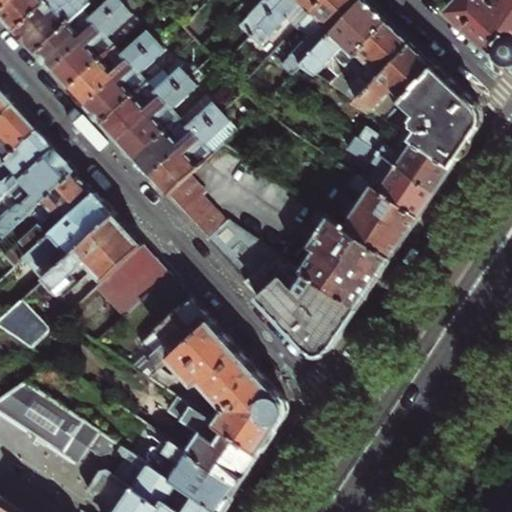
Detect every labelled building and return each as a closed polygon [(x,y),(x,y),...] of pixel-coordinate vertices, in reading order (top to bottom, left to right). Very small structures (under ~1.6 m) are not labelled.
[(10,0),(0,10),(0,12),(7,20),(16,30),(48,0),(10,0)] [(0,0),(0,10),(10,0),(0,0)] [(36,52),(83,10),(93,0),(48,0),(16,30),(25,40),(36,52)] [(53,70),(128,0),(110,0),(91,18),(83,10),(36,52),(45,61),(53,70)] [(69,88),(115,45),(107,36),(133,13),(129,8),(136,3),(133,0),(128,0),(53,70),(61,79),(69,88)] [(266,0),(241,27),(252,37),(285,0),(266,0)] [(285,0),(252,37),(263,47),(289,19),(298,28),(323,0),(285,0)] [(305,64),(364,0),(323,0),(298,28),(308,38),(283,65),(294,76),(305,64)] [(349,64),(390,20),(377,8),(368,0),(364,0),(305,64),(320,74),(328,65),(339,74),(349,64)] [(511,0),(465,0),(452,10),(503,57),(510,62),(511,62),(511,0)] [(360,101),(415,43),(402,31),(390,20),(349,64),(362,77),(347,92),(360,101)] [(85,105),(164,33),(160,29),(154,35),(149,30),(124,53),(115,45),(69,88),(76,95),(85,105)] [(103,124),(149,81),(141,72),(167,49),(162,44),(169,38),(164,33),(85,105),(93,114),(103,124)] [(406,100),(438,65),(427,54),(415,43),(360,101),(374,111),(395,89),(406,100)] [(349,64),(339,74),(332,82),(347,92),(362,77),(349,64)] [(119,142),(198,69),(194,65),(187,71),(183,66),(157,90),(149,81),(103,124),(110,132),(119,142)] [(328,65),(320,74),(332,82),(339,74),(328,65)] [(400,128),(455,166),(469,145),(482,125),(484,123),(484,120),(484,117),(484,113),(483,111),(477,102),(438,65),(406,100),(396,110),(388,119),(400,128)] [(135,160),(182,117),(174,108),(199,85),(196,80),(202,74),(198,69),(119,142),(128,152),(135,160)] [(5,92),(0,86),(0,119),(16,104),(5,92)] [(395,89),(374,111),(387,120),(388,119),(396,110),(406,100),(395,89)] [(151,177),(230,104),(226,100),(220,105),(208,93),(182,117),(135,160),(143,168),(151,177)] [(0,166),(40,130),(27,117),(16,104),(0,119),(0,166)] [(234,109),(230,104),(151,177),(160,187),(167,195),(190,174),(197,168),(201,165),(225,143),(240,129),(228,115),(234,109)] [(360,139),(438,191),(447,178),(455,166),(400,128),(398,132),(401,134),(393,145),(389,143),(389,139),(369,126),(360,139)] [(49,141),(40,130),(0,166),(0,200),(2,198),(8,193),(56,149),(49,141)] [(369,181),(421,216),(430,203),(438,191),(360,139),(357,137),(350,149),(370,164),(375,165),(377,163),(380,166),(369,181)] [(65,158),(56,149),(8,193),(19,205),(13,211),(0,222),(0,233),(4,238),(24,220),(77,171),(65,158)] [(202,173),(195,180),(200,185),(210,176),(201,165),(197,168),(202,173)] [(197,168),(190,174),(167,195),(177,205),(184,212),(212,243),(228,222),(203,194),(206,192),(200,185),(195,180),(202,173),(197,168)] [(26,258),(97,193),(88,183),(77,171),(24,220),(35,231),(7,255),(17,266),(26,258)] [(347,225),(393,257),(408,236),(421,216),(369,181),(358,173),(351,184),(366,195),(349,221),(347,225)] [(2,198),(13,211),(19,205),(8,193),(2,198)] [(107,203),(97,193),(26,258),(47,281),(48,279),(117,215),(107,203)] [(306,272),(360,307),(376,283),(393,257),(347,225),(336,218),(322,208),(314,220),(325,228),(312,245),(317,249),(316,251),(313,251),(310,251),(308,252),(304,258),(303,261),(304,263),(305,264),(306,266),(303,269),(306,272)] [(336,218),(347,225),(349,221),(339,214),(336,218)] [(96,269),(135,233),(125,223),(117,215),(48,279),(65,298),(76,288),(70,280),(81,270),(81,266),(86,262),(93,271),(96,269)] [(212,243),(307,347),(310,350),(312,351),(315,352),(322,353),(327,352),(332,349),(342,333),(360,307),(306,272),(295,287),(271,262),(278,252),(230,220),(228,222),(212,243)] [(145,245),(135,233),(96,269),(106,281),(145,245)] [(98,288),(111,303),(158,259),(145,245),(106,281),(98,288)] [(172,274),(158,259),(111,303),(125,317),(142,301),(172,274)] [(183,286),(172,274),(142,301),(154,313),(183,286)] [(194,298),(183,286),(154,313),(165,325),(194,298)] [(204,309),(194,298),(165,325),(146,343),(156,355),(139,369),(151,377),(172,358),(173,358),(172,358),(214,320),(204,309)] [(27,299),(0,323),(4,327),(28,342),(35,347),(56,328),(27,299)] [(219,424),(263,452),(274,436),(287,418),(288,415),(289,408),(289,405),(288,399),(233,340),(214,319),(214,320),(172,358),(173,358),(197,386),(199,385),(202,388),(204,387),(208,392),(212,389),(229,408),(219,424)] [(0,336),(17,349),(28,342),(4,327),(0,329),(0,336)] [(28,381),(0,400),(0,409),(65,452),(87,421),(28,381)] [(191,452),(240,486),(250,472),(263,452),(219,424),(180,396),(170,410),(203,434),(191,452)] [(124,446),(95,426),(89,435),(118,454),(119,453),(124,446)] [(148,463),(221,511),(222,511),(230,501),(240,486),(191,452),(166,435),(148,463)] [(221,511),(148,463),(124,446),(119,453),(127,459),(134,464),(124,478),(117,474),(111,469),(103,470),(90,489),(91,497),(115,511),(221,511)] [(134,464),(127,459),(117,474),(124,478),(134,464)] [(57,511),(16,484),(5,501),(21,511),(57,511)] [(21,511),(5,501),(1,498),(0,500),(0,511),(21,511)]
